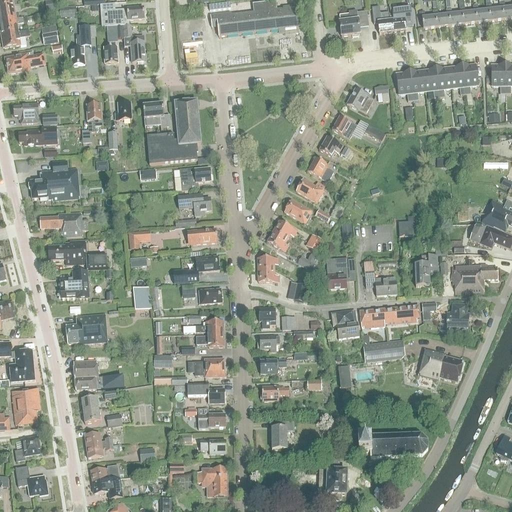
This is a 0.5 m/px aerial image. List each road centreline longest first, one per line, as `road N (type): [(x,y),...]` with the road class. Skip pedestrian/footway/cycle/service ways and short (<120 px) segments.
road 1 (residential): [(77,511),(47,334),(0,141)]
road 2 (residential): [(503,302),(318,310),(238,291)]
road 3 (residential): [(394,511),(428,471),(503,302)]
road 4 (residential): [(236,256),(348,64)]
road 5 (residential): [(244,511),(238,291)]
road 6 (residential): [(236,256),(219,79)]
road 7 (residential): [(0,91),(168,82)]
road 8 (residential): [(511,46),(348,64)]
